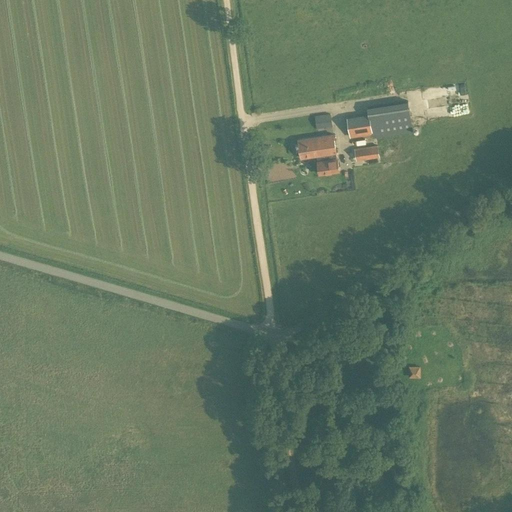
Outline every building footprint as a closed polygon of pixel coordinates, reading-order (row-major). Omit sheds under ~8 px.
[(408,101),(368,107),(370,114),(347,117),(350,138),(372,134),(372,139),(413,132),(408,101)] [(315,116),(317,128),(332,126),(330,114),(315,116)] [(298,140),(301,157),(316,155),(336,152),(333,135),(298,140)] [(359,158),(378,157),(378,144),(359,145),(359,158)] [(336,152),(316,155),(317,161),(319,174),(339,171),(337,158),(336,152)] [(409,377),(420,377),(420,367),(409,366),(409,377)]
